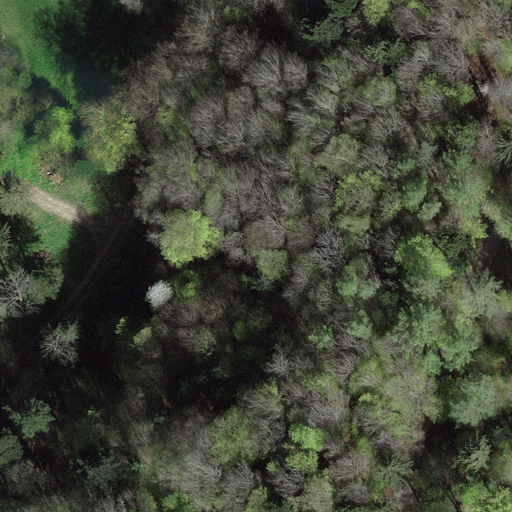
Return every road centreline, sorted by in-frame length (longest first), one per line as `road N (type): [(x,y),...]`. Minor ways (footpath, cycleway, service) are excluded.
road 1 (track): [(0,391),(141,188),(192,78),(213,0)]
road 2 (track): [(403,511),(402,481),(425,403),(511,186)]
